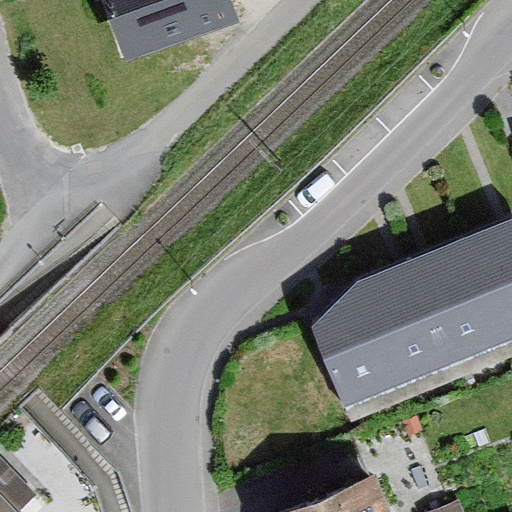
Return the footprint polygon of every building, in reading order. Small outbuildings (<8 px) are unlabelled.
[(215,17),(209,0),(87,0),(106,54),(215,17)] [(511,323),(511,242),(500,214),(446,236),(487,334),(511,323)] [(487,334),(446,236),(393,258),(433,356),(487,334)] [(433,356),(393,258),(338,281),(379,378),(433,356)] [(379,378),(338,281),(296,325),(327,400),(379,378)] [(367,511),(350,467),(293,489),(234,511),(367,511)] [(5,511),(20,498),(0,477),(0,511),(5,511)]
